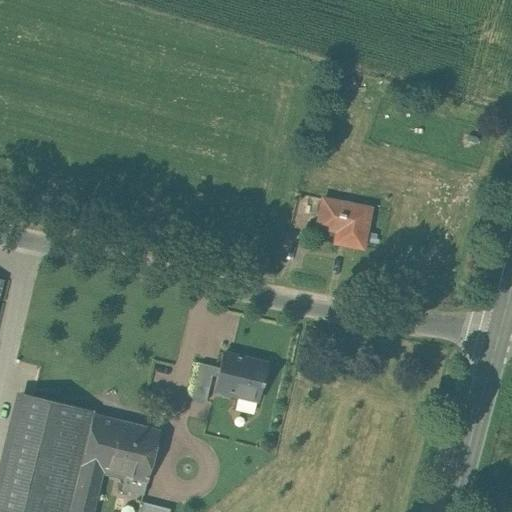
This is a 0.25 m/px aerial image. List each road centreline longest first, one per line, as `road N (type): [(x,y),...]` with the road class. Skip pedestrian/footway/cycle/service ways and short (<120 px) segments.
road 1 (unclassified): [(504,325),(346,311),(0,233)]
road 2 (tertiary): [(452,511),(504,325)]
